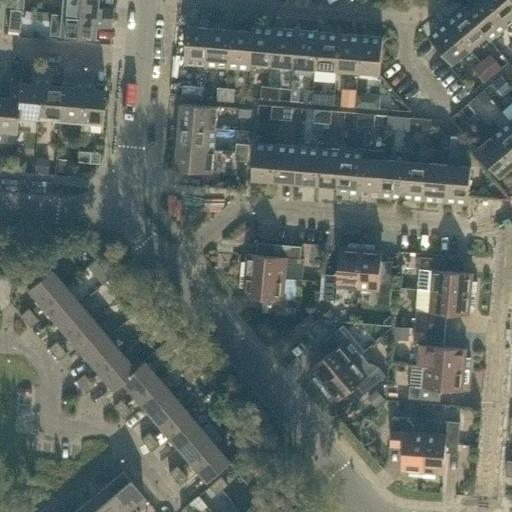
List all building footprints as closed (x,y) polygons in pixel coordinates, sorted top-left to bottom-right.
[(21,10),(22,0),(10,0),(10,9),(21,10)] [(96,6),(96,0),(62,0),(61,13),(111,17),(111,8),(96,6)] [(491,40),(507,26),(486,0),(480,0),(468,11),(467,11),(487,35),(491,40)] [(511,0),(486,0),(507,26),(511,30),(511,0)] [(56,17),(56,5),(29,3),(28,15),(56,17)] [(467,11),(468,11),(464,6),(447,21),(471,49),(487,35),(467,11)] [(19,32),(21,10),(10,9),(7,31),(19,32)] [(110,27),(111,17),(61,13),(59,35),(93,38),(94,26),(110,27)] [(454,63),(471,49),(447,21),(430,35),(454,63)] [(208,65),(211,28),(189,26),(186,63),(208,65)] [(272,64),(276,27),(254,26),(253,32),(254,32),(251,62),(272,64)] [(294,66),(297,29),(276,27),(272,64),(294,66)] [(229,66),(232,30),(211,28),(208,65),(229,66)] [(316,68),(319,31),(297,29),(294,66),(316,68)] [(254,32),(253,32),(232,30),(229,66),(251,68),(251,62),(254,32)] [(337,70),(340,33),(319,31),(316,68),(337,70)] [(359,72),(362,35),(340,33),(337,70),(359,72)] [(381,73),(384,37),(362,35),(359,72),(381,73)] [(481,61),(493,75),(499,70),(491,60),(487,56),(481,61)] [(486,80),(493,75),(481,61),(474,66),(478,71),(486,80)] [(37,117),(41,68),(31,67),(30,83),(19,82),(16,116),(17,116),(37,117)] [(50,84),(51,69),(41,68),(37,117),(59,119),(61,85),(50,84)] [(80,121),(84,72),(74,71),(73,86),(61,85),(59,119),(80,121)] [(92,88),(94,72),(84,72),(80,121),(102,123),(104,89),(92,88)] [(510,85),(505,79),(502,75),(495,80),(503,90),(510,85)] [(19,82),(18,82),(9,81),(8,97),(0,95),(0,129),(15,131),(17,116),(16,116),(19,82)] [(204,99),(205,86),(184,84),(183,97),(204,99)] [(270,99),(271,86),(262,85),(261,98),(270,99)] [(271,86),(270,99),(278,100),(279,87),(271,86)] [(226,100),(227,88),(219,87),(218,100),(226,100)] [(227,88),(226,100),(234,101),(235,88),(227,88)] [(313,103),(314,90),(305,89),(304,102),(313,103)] [(479,109),(492,98),(485,89),(472,100),(479,109)] [(314,90),(313,103),(321,103),(322,90),(314,90)] [(343,92),(342,105),(348,105),(354,106),(356,106),(357,93),(354,93),(353,93),(351,93),(349,93),(343,92)] [(357,93),(356,106),(364,107),(365,94),(357,93)] [(217,128),(219,106),(182,103),(180,125),(217,128)] [(470,118),(476,113),(468,103),(462,109),(470,118)] [(280,118),(281,106),(273,105),(272,118),(280,118)] [(281,106),(280,118),(288,119),(290,106),(281,106)] [(252,117),(253,108),(240,107),(239,116),(252,117)] [(323,122),(324,109),(316,109),(315,121),(323,122)] [(324,109),(323,122),(331,123),(333,110),(324,109)] [(366,126),(367,113),(359,112),(358,125),(366,126)] [(367,113),(366,126),(375,126),(376,114),(367,113)] [(410,117),(402,116),(389,115),(388,128),(409,129),(410,117)] [(432,119),(419,117),(410,117),(409,129),(418,130),(431,131),(432,119)] [(511,155),(511,122),(510,120),(502,127),(496,120),(488,127),(489,128),(511,155)] [(215,149),(217,128),(180,125),(179,146),(215,149)] [(501,176),(511,166),(511,155),(489,128),(482,134),(487,140),(477,148),(501,176)] [(451,150),(452,137),(444,136),(443,149),(451,150)] [(460,141),(458,137),(452,137),(451,150),(450,165),(447,201),(469,203),(472,166),(458,165),(460,141)] [(275,181),(278,144),(256,142),(253,179),(275,181)] [(236,151),(249,152),(250,144),(237,143),(236,151)] [(296,182),(300,146),(278,144),(275,181),(296,182)] [(213,172),(215,149),(179,146),(177,168),(213,172)] [(318,184),(321,147),(300,146),(296,182),(318,184)] [(343,155),(343,147),(343,149),(321,147),(318,184),(339,186),(342,155),(343,155)] [(364,149),(354,148),(343,147),(343,155),(342,155),(339,186),(338,192),(360,194),(364,149)] [(385,159),(386,151),(364,149),(360,194),(382,196),(385,159)] [(98,163),(99,152),(77,150),(76,161),(98,163)] [(407,161),(408,151),(397,150),(396,160),(385,159),(382,196),(403,197),(407,161)] [(248,161),(249,152),(236,151),(236,160),(248,161)] [(407,161),(403,197),(425,199),(428,163),(416,162),(417,151),(408,151),(407,161)] [(35,157),(34,172),(46,173),(47,158),(35,157)] [(66,175),(68,160),(56,159),(55,174),(66,175)] [(0,169),(12,170),(12,162),(0,161),(0,169)] [(447,201),(450,165),(428,163),(425,199),(447,201)] [(358,288),(362,243),(350,242),(349,247),(341,247),(339,275),(327,274),(325,298),(337,299),(338,286),(358,288)] [(375,244),(370,244),(362,243),(358,288),(379,290),(378,303),(390,304),(392,279),(380,278),(383,250),(375,249),(375,244)] [(301,258),(302,246),(277,244),(276,256),(248,253),(247,262),(242,261),(241,274),(286,278),(288,257),(301,258)] [(421,263),(419,289),(432,290),(443,291),(476,294),(477,281),(473,281),(473,273),(463,272),(445,270),(446,258),(421,256),(421,261),(421,263)] [(42,306),(65,287),(51,269),(27,289),(42,306)] [(297,279),(286,278),(241,274),(240,287),(245,287),(244,295),(288,299),(287,311),(296,312),(297,299),(295,299),(297,279)] [(56,323),(79,303),(65,287),(42,306),(56,323)] [(475,307),(476,294),(432,290),(430,311),(417,310),(416,322),(453,325),(453,324),(447,324),(448,313),(470,314),(470,306),(475,307)] [(70,339),(93,320),(79,303),(56,323),(70,339)] [(25,321),(33,314),(28,308),(20,315),(25,321)] [(30,327),(38,320),(33,314),(25,321),(30,327)] [(84,356),(107,336),(93,320),(70,339),(84,356)] [(355,338),(347,328),(344,325),(338,330),(337,329),(324,340),(333,350),(311,368),(316,375),(313,378),(321,388),(355,359),(347,349),(354,344),(355,338)] [(452,336),(452,335),(415,332),(414,344),(427,345),(425,366),(470,370),(471,357),(466,356),(467,348),(445,346),(446,335),(452,336)] [(98,372),(121,353),(107,336),(84,356),(98,372)] [(53,354),(61,347),(56,341),(48,348),(53,354)] [(58,360),(66,353),(61,347),(53,354),(58,360)] [(135,369),(134,368),(121,353),(98,372),(112,390),(121,382),(121,381),(135,369)] [(379,366),(375,369),(361,353),(355,359),(321,388),(329,398),(333,394),(338,401),(360,382),(367,391),(386,375),(379,366)] [(135,398),(158,378),(143,361),(134,368),(135,369),(121,381),(121,382),(135,398)] [(469,383),(470,370),(425,366),(424,386),(410,385),(409,398),(434,400),(435,388),(463,390),(464,382),(469,383)] [(81,387),(89,380),(84,374),(76,381),(81,387)] [(148,414),(172,395),(158,378),(135,398),(148,414)] [(86,393),(94,386),(89,380),(81,387),(86,393)] [(216,387),(208,394),(214,400),(222,393),(216,387)] [(162,431),(186,411),(172,395),(148,414),(162,431)] [(118,412),(126,405),(121,399),(113,406),(118,412)] [(123,418),(131,411),(126,405),(118,412),(123,418)] [(176,447),(200,427),(186,411),(162,431),(168,437),(176,447)] [(393,416),(391,441),(405,442),(404,447),(403,457),(402,470),(410,471),(410,475),(423,477),(424,457),(427,432),(414,431),(414,426),(410,420),(407,420),(407,417),(393,416)] [(460,431),(461,422),(448,421),(447,430),(460,431)] [(190,464),(214,444),(200,427),(176,447),(190,464)] [(146,445),(154,438),(148,432),(140,439),(146,445)] [(444,474),(448,434),(427,432),(423,477),(436,478),(436,473),(444,474)] [(151,451),(159,444),(154,438),(146,445),(151,451)] [(228,461),(225,457),(214,444),(190,464),(205,481),(228,462),(228,461)] [(173,478),(181,471),(176,465),(168,472),(173,478)] [(122,471),(105,486),(126,511),(138,511),(133,505),(143,496),(122,471)] [(179,484),(187,477),(181,471),(173,478),(179,484)] [(215,480),(222,488),(229,482),(222,474),(215,480)] [(215,494),(222,488),(215,480),(208,486),(215,494)] [(98,511),(124,511),(126,511),(105,486),(88,500),(98,511)] [(269,511),(259,499),(243,511),(269,511)] [(98,511),(88,500),(73,511),(98,511)]
